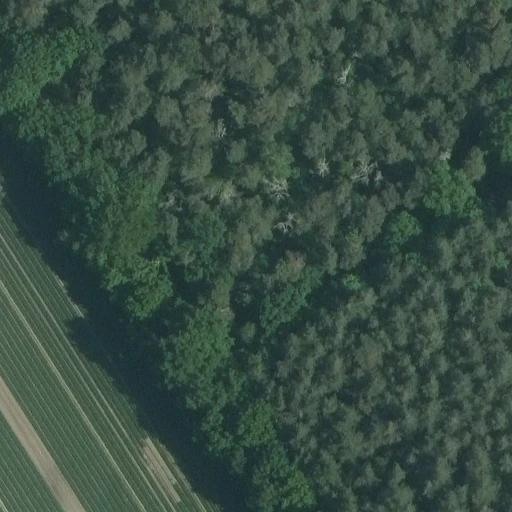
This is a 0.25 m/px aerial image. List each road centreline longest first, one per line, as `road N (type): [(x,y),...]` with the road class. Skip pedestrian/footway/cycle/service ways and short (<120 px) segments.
road 1 (unclassified): [(220,379),(0,40)]
road 2 (unclassified): [(220,379),(511,197)]
road 3 (unclassified): [(302,511),(220,379)]
